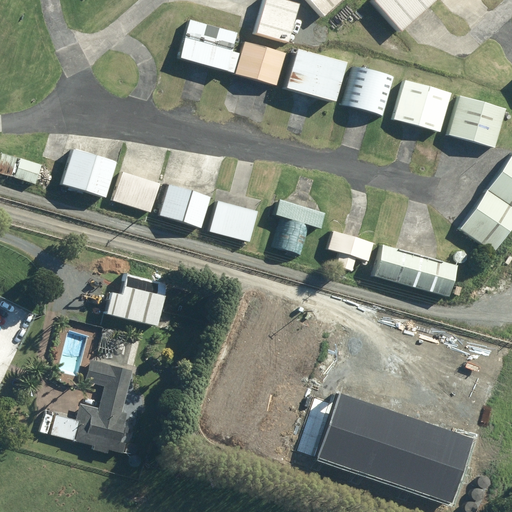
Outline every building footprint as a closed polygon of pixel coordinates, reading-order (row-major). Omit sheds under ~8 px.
[(300,5),(284,0),(265,0),(256,32),(289,42),(300,5)] [(342,0),(311,0),(325,15),(342,0)] [(375,0),(403,30),(405,29),(418,17),(429,7),(437,0),(375,0)] [(237,33),(190,20),(180,57),(191,60),(199,63),(210,66),(233,73),(234,73),(240,53),(232,51),(237,33)] [(286,53),(245,41),(241,55),(236,73),(256,79),(277,85),(286,53)] [(319,54),(299,48),(288,87),(295,89),(305,92),(322,97),(336,101),(348,62),(319,54)] [(393,77),(352,65),(341,104),(352,107),(361,110),(380,115),(382,116),(393,77)] [(440,132),(451,93),(405,80),(394,118),(404,121),(414,124),(423,127),(440,132)] [(506,109),(460,96),(449,135),(474,142),(495,148),(506,109)] [(94,154),(74,149),(70,163),(67,171),(63,184),(100,195),(106,197),(117,161),(94,154)] [(41,165),(2,153),(0,159),(0,173),(36,184),(41,165)] [(511,228),(511,156),(486,194),(462,229),(483,244),(495,252),(511,228)] [(141,178),(120,171),(111,200),(114,201),(151,212),(160,184),(141,178)] [(201,228),(211,197),(189,190),(169,185),(159,215),(201,228)] [(282,201),(280,200),(276,214),(279,215),(270,247),(301,255),(309,225),(322,229),(326,213),(321,212),(282,201)] [(235,205),(219,201),(211,231),(250,242),(258,211),(255,211),(235,205)] [(369,261),(374,243),(357,238),(350,236),(342,234),(334,232),(329,248),(341,252),(337,267),(353,271),(357,257),(369,261)] [(395,248),(383,245),(374,275),(450,297),(453,284),(458,266),(454,265),(435,259),(407,251),(395,248)] [(106,289),(100,314),(152,326),(163,282),(122,272),(118,292),(106,289)] [(236,350),(226,345),(219,361),(226,364),(202,418),(246,438),(303,309),(262,291),(236,350)] [(317,344),(324,328),(307,320),(286,368),(313,380),(327,349),(317,344)] [(121,441),(127,443),(135,408),(122,405),(131,368),(88,358),(82,382),(100,386),(96,407),(77,402),(73,419),(53,414),(48,435),(119,452),(121,441)] [(472,439),(339,393),(316,460),(450,505),(472,439)] [(478,484),(480,485),(481,486),(484,487),(486,486),(487,485),(489,483),(489,481),(489,479),(488,477),(487,476),(485,475),(483,474),(481,475),(480,475),(478,477),(477,478),(477,480),(477,482),(478,484)] [(467,511),(475,511),(476,511),(477,510),(478,508),(478,506),(477,504),(476,503),(474,502),(472,501),(470,502),(468,502),(467,504),(466,505),(465,507),(466,509),(467,511)]
